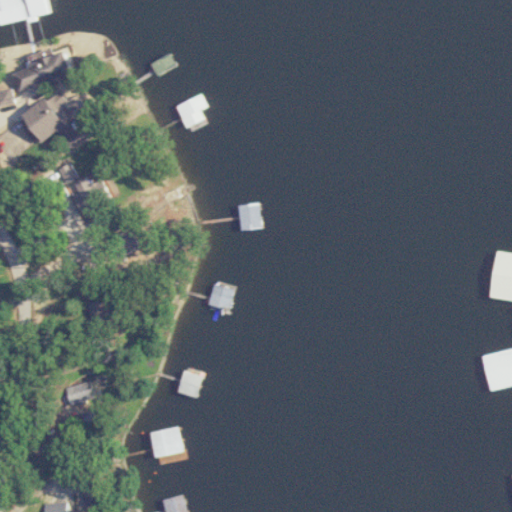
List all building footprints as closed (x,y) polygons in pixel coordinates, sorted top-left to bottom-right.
[(39,0),(0,0),(0,7),(3,25),(42,18),(39,0)] [(32,40),(28,24),(12,29),(16,45),(32,40)] [(83,73),(76,50),(19,67),(25,91),(83,73)] [(92,120),(76,91),(35,113),(52,143),(92,120)] [(181,106),(192,130),(214,120),(209,110),(217,106),(211,93),(181,106)] [(244,230),(264,229),(263,203),(243,204),(244,230)] [(231,309),(236,287),(215,283),(211,305),(231,309)] [(511,390),(511,351),(488,358),(498,394),(511,390)] [(207,375),(189,368),(181,391),(199,397),(207,375)] [(159,462),(189,456),(183,425),(153,431),(159,462)] [(169,511),(190,511),(188,495),(167,498),(169,511)]
